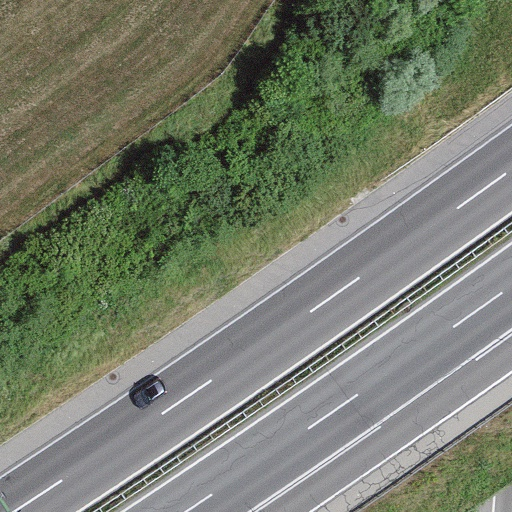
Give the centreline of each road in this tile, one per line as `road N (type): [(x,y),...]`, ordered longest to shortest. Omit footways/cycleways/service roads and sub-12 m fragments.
road 1 (motorway): [(511,166),(338,296),(11,511)]
road 2 (motorway): [(181,511),(387,374)]
road 3 (motorway): [(247,511),(387,374)]
road 4 (motorway): [(387,374),(511,287)]
